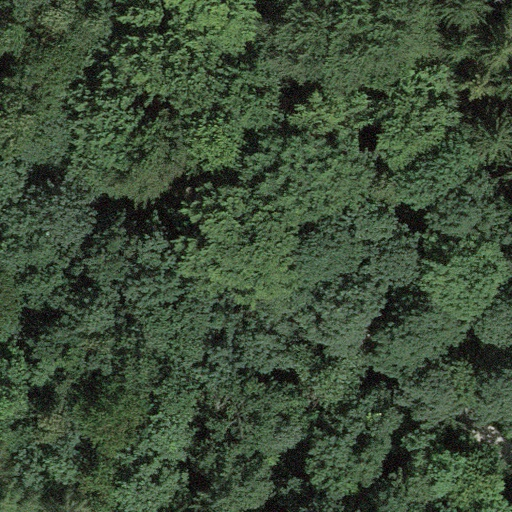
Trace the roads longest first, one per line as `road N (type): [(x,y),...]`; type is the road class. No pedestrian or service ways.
road 1 (track): [(0,43),(211,223),(511,455)]
road 2 (track): [(402,0),(511,243)]
